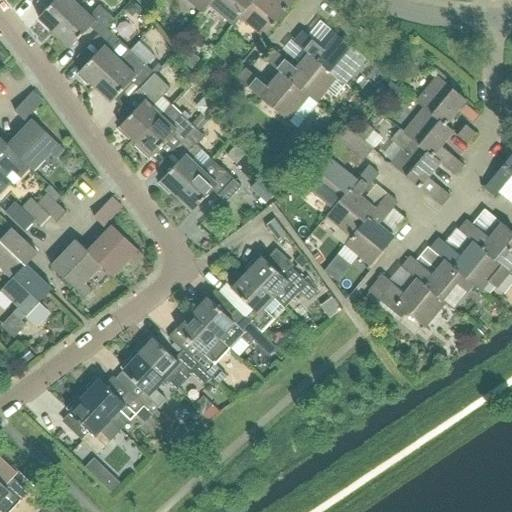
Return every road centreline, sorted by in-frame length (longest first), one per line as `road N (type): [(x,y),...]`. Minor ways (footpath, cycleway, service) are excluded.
road 1 (residential): [(0,416),(189,270),(0,13)]
road 2 (residential): [(471,192),(493,131),(495,18)]
road 3 (residential): [(374,0),(425,16),(495,18)]
road 4 (residential): [(380,269),(419,228),(471,192)]
